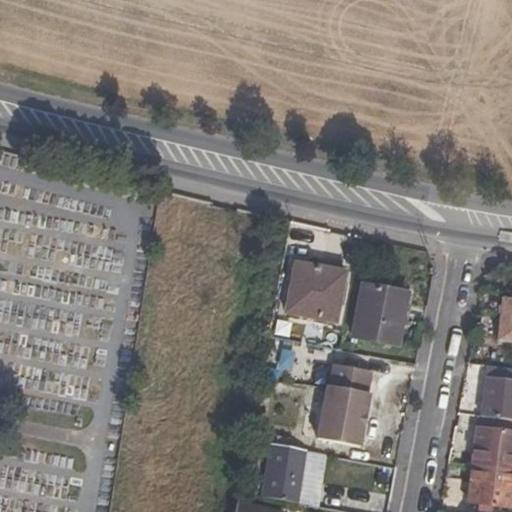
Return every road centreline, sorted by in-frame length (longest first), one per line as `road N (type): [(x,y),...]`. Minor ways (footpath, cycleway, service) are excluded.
road 1 (residential): [(420,511),(472,210)]
road 2 (secondary): [(296,170),(0,102)]
road 3 (secondary): [(296,170),(472,210)]
